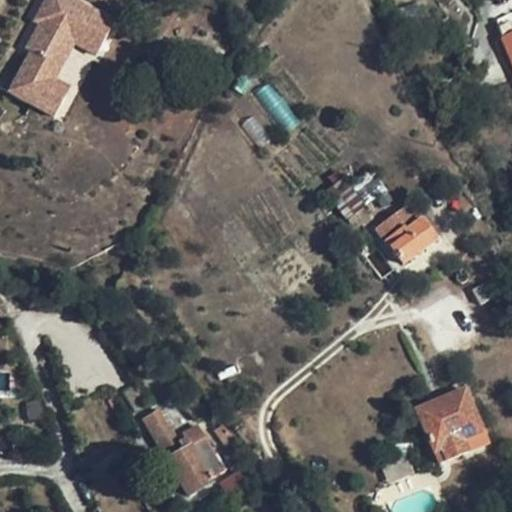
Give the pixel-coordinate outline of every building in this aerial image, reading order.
[(97,54),(115,20),(77,0),(46,0),(35,22),(40,25),(24,55),(28,57),(10,92),(55,116),(70,87),(56,80),(76,43),(97,54)] [(422,4),(403,10),(407,25),(426,19),(422,4)] [(501,39),(511,62),(511,11),(503,16),(511,33),(501,39)] [(302,122),(272,83),(258,94),(288,133),(302,122)] [(273,138),(256,116),(245,124),(262,147),(273,138)] [(347,180),(328,193),(333,201),(347,221),(377,201),(383,209),(393,202),(387,194),(373,173),(352,187),(347,180)] [(437,242),(411,207),(378,231),(404,266),(437,242)] [(493,279),(472,293),(481,307),(503,292),(493,279)] [(124,393),(136,413),(150,405),(137,385),(124,393)] [(432,406),(415,414),(435,455),(442,452),(447,464),(468,454),(463,443),(483,433),(464,392),(445,400),(447,406),(435,411),(432,406)] [(185,407),(196,423),(207,414),(196,399),(185,407)] [(445,400),(432,406),(435,411),(447,406),(445,400)] [(224,473),(197,428),(183,437),(185,441),(179,444),(160,412),(145,420),(190,497),(211,484),(210,481),(224,473)] [(224,448),(233,442),(222,426),(213,432),(224,448)] [(435,455),(440,467),(447,464),(442,452),(435,455)] [(414,478),(406,459),(383,470),(390,489),(414,478)]
